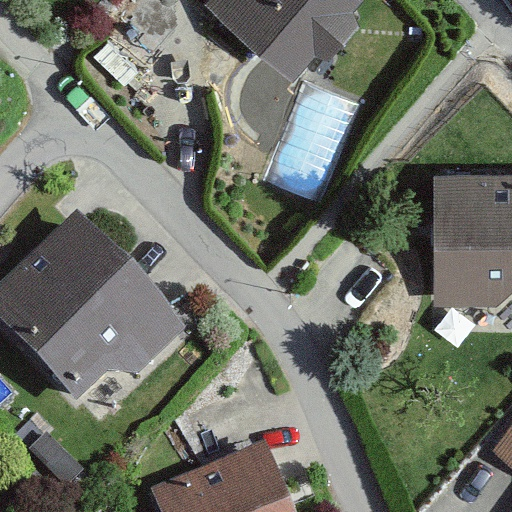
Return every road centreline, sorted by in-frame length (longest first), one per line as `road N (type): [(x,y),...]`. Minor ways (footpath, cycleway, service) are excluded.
road 1 (residential): [(374,511),(274,301),(81,105)]
road 2 (residential): [(81,105),(0,200)]
